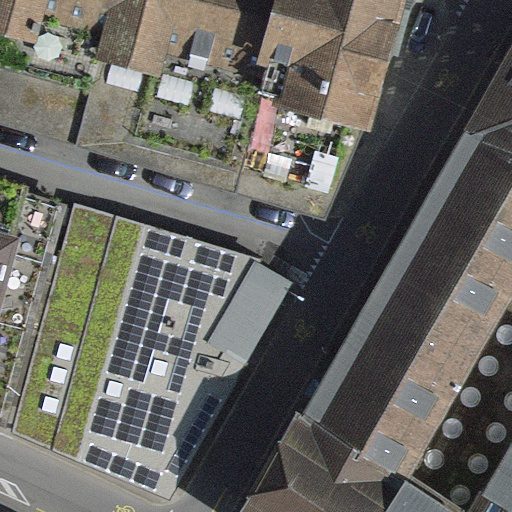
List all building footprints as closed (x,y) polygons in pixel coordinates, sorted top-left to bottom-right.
[(391,0),(0,0),(0,20),(88,43),(84,61),(136,74),(154,79),(161,52),(239,73),(253,76),(245,107),(356,136),(391,0)] [(0,111),(118,142),(136,74),(84,61),(88,43),(0,20),(0,111)] [(229,170),(245,107),(253,76),(239,73),(161,52),(154,79),(136,74),(118,142),(229,170)] [(511,511),(511,57),(231,511),(511,511)] [(0,212),(14,217),(25,184),(0,176),(0,212)] [(55,230),(0,389),(0,404),(172,486),(288,279),(250,256),(65,200),(55,230)] [(0,389),(55,230),(14,217),(0,212),(0,389)]
